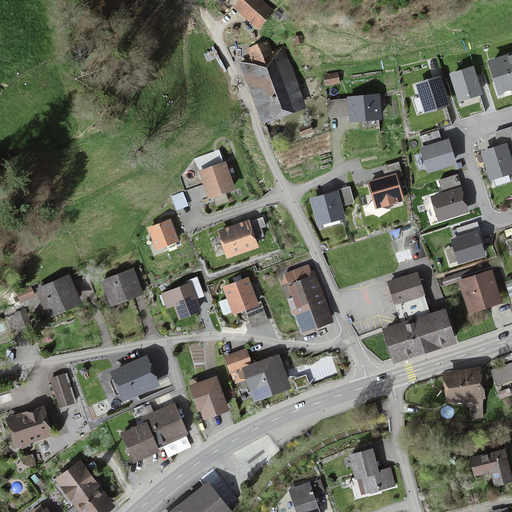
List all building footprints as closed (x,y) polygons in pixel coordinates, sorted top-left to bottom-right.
[(255,0),(242,0),(238,5),(260,25),(271,13),(255,0)] [(267,42),(246,50),(251,64),(248,65),(266,114),(303,101),(299,89),(293,91),(279,53),(272,56),(267,42)] [(511,89),(511,48),(488,57),(499,93),(511,89)] [(482,92),(473,65),(451,73),(459,100),(482,92)] [(338,82),(336,74),(326,76),(327,84),(338,82)] [(446,104),(438,80),(419,86),(427,110),(446,104)] [(353,120),(379,117),(377,96),(328,101),(329,116),(352,114),(353,120)] [(302,135),(313,131),(310,125),(300,129),(302,135)] [(420,135),(424,150),(437,146),(433,131),(420,135)] [(447,143),(437,146),(424,150),(423,150),(429,169),(453,162),(447,143)] [(493,180),(511,173),(511,168),(504,144),(484,150),(493,180)] [(382,166),(385,178),(395,175),(396,177),(403,175),(399,161),(382,166)] [(232,188),(224,164),(202,172),(210,196),(232,188)] [(401,196),(396,177),(395,175),(385,178),(370,183),(375,203),(384,200),(385,204),(393,202),(392,198),(401,196)] [(458,190),(435,197),(441,218),(465,210),(458,190)] [(177,206),(188,203),(184,191),(174,195),(177,206)] [(314,199),(319,221),(341,215),(335,194),(314,199)] [(262,217),(221,232),(229,255),(255,246),(253,239),(264,236),(261,228),(265,226),(262,217)] [(169,221),(150,228),(157,248),(177,240),(169,221)] [(477,233),(453,240),(459,261),(483,254),(477,233)] [(491,263),(455,275),(457,280),(493,268),(491,263)] [(286,276),(288,283),(283,286),(293,314),(299,311),(306,329),(328,321),(308,267),(286,276)] [(110,300),(119,296),(121,301),(142,293),(133,269),(102,281),(110,300)] [(496,298),(489,276),(492,275),(491,272),(460,282),(465,296),(468,295),(472,306),(496,298)] [(411,352),(412,354),(437,346),(436,344),(453,339),(444,313),(430,317),(416,274),(389,282),(403,326),(386,331),(395,357),(411,352)] [(73,285),(70,287),(66,279),(43,289),(46,297),(42,299),(45,308),(49,306),(51,309),(53,310),(56,309),(76,300),(75,300),(79,298),(73,285)] [(226,288),(235,311),(248,306),(251,316),(264,311),(261,301),(256,303),(247,280),(226,288)] [(171,293),(180,316),(199,309),(190,285),(171,293)] [(29,322),(24,311),(16,313),(14,306),(5,309),(12,329),(29,322)] [(245,351),(227,357),(236,382),(246,379),(241,367),(250,364),(245,351)] [(125,396),(155,383),(145,360),(115,373),(117,378),(110,381),(116,395),(123,391),(125,396)] [(262,392),(284,384),(275,360),(249,370),(254,382),(257,381),(262,392)] [(511,360),(491,368),(496,382),(511,375),(511,360)] [(470,406),(471,413),(472,417),(483,416),(482,404),(483,397),(482,392),(479,372),(448,377),(451,397),(469,394),(471,405),(470,406)] [(51,378),(60,406),(73,402),(64,374),(51,378)] [(305,375),(295,379),(298,387),(308,383),(305,375)] [(193,388),(200,406),(203,405),(206,415),(225,408),(215,380),(198,386),(193,388)] [(375,402),(363,406),(367,420),(379,416),(375,402)] [(133,460),(158,449),(156,445),(186,432),(174,404),(143,418),(146,424),(122,434),(133,460)] [(28,441),(28,440),(49,433),(42,409),(10,420),(17,443),(21,442),(21,443),(22,444),(23,444),(23,445),(24,445),(25,445),(26,444),(27,444),(27,443),(28,442),(28,441)] [(377,471),(371,449),(351,454),(361,494),(367,492),(394,485),(389,468),(377,471)] [(503,451),(472,459),(475,473),(492,469),(496,486),(504,484),(503,482),(511,480),(503,451)] [(97,511),(108,504),(93,485),(79,466),(61,479),(72,493),(60,502),(67,511),(97,511)] [(320,479),(310,482),(314,494),(324,491),(320,479)] [(320,511),(314,494),(310,482),(289,490),(296,511),(320,511)] [(228,511),(230,511),(209,484),(172,511),(228,511)]
